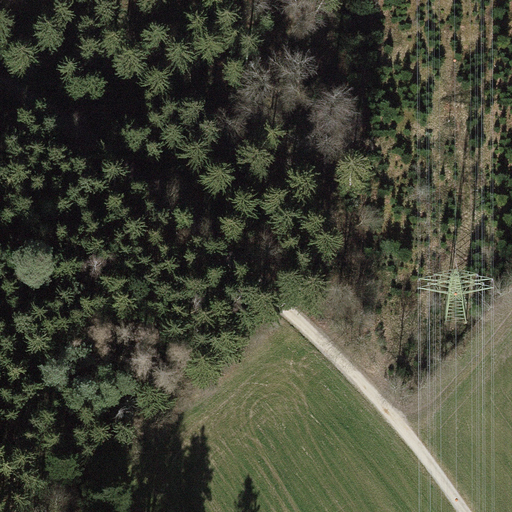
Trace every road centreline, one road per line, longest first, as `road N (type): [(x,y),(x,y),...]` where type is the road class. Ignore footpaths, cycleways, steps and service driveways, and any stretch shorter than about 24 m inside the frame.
road 1 (track): [(463,511),(392,415),(314,335),(72,124),(0,80)]
road 2 (track): [(0,313),(104,445)]
